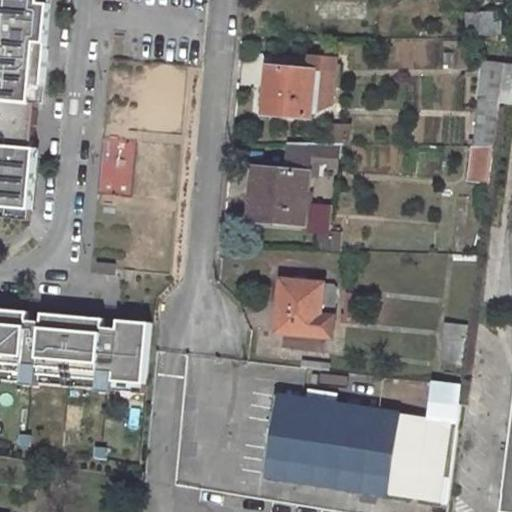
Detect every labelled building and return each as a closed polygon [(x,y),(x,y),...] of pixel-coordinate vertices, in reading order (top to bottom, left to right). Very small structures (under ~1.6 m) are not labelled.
[(0,0),(0,209),(33,213),(39,152),(34,151),(38,106),(33,106),(35,88),(45,89),(52,8),(47,7),(47,0),(0,0)] [(466,37),(502,36),(502,17),(466,19),(466,37)] [(511,108),(511,64),(505,64),(499,106),(511,108)] [(265,113),(311,117),(315,71),(270,67),(265,113)] [(43,107),(45,89),(35,88),(33,106),(38,106),(43,107)] [(467,146),(494,146),(497,120),(476,118),(474,137),(468,137),(467,146)] [(267,170),(255,168),(250,222),(255,222),(256,197),(265,197),(267,170)] [(310,174),(267,170),(265,197),(256,197),(255,222),(306,226),(310,174)] [(0,209),(0,219),(32,223),(33,213),(0,209)] [(114,275),(115,264),(97,262),(95,273),(114,275)] [(278,331),(320,335),(328,336),(332,284),(283,280),(278,331)] [(30,311),(0,308),(0,369),(24,372),(26,352),(28,337),(30,311)] [(106,319),(44,312),(41,338),(40,353),(38,353),(37,365),(39,365),(38,371),(38,374),(100,380),(102,359),(103,344),(106,319)] [(146,384),(151,323),(120,320),(117,345),(116,360),(114,360),(113,372),(115,373),(114,378),(114,381),(146,384)] [(41,338),(28,337),(26,352),(32,352),(31,370),(38,371),(39,365),(37,365),(38,353),(40,353),(41,338)] [(463,342),(445,340),(442,361),(460,364),(463,342)] [(116,360),(117,345),(103,344),(102,359),(108,360),(106,377),(114,378),(115,373),(113,372),(114,360),(116,360)] [(24,372),(0,369),(0,378),(23,381),(24,372)] [(99,388),(100,380),(38,374),(37,382),(99,388)] [(146,384),(114,381),(113,389),(145,393),(146,384)] [(452,424),(278,396),(266,472),(439,503),(452,424)] [(511,511),(511,419),(499,511),(511,511)]
